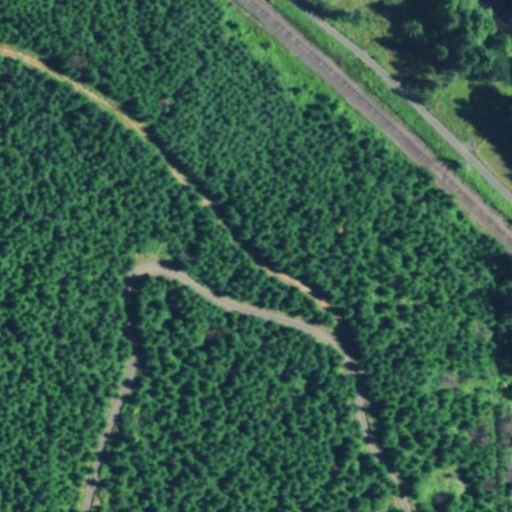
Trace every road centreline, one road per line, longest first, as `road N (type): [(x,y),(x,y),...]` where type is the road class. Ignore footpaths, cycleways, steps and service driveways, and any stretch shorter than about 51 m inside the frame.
road 1 (track): [(392,511),(336,347),(297,319),(144,257),(122,279),(125,379),(87,511)]
road 2 (track): [(336,347),(325,312),(305,290),(240,249),(177,148),(0,65)]
